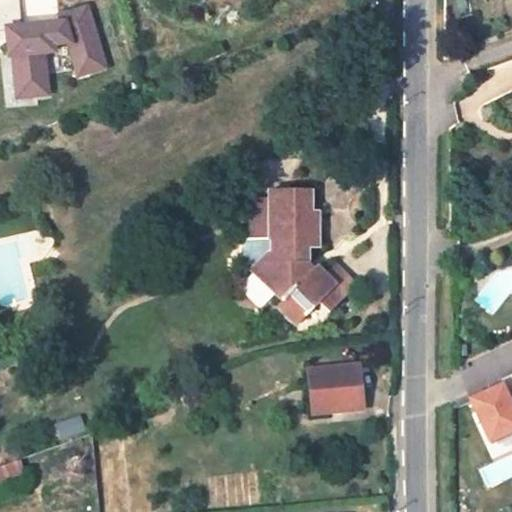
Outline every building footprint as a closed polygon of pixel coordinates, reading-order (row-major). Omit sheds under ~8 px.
[(0,0),(0,28),(9,28),(15,99),(53,96),(48,51),(72,49),(75,74),(104,72),(98,11),(22,18),(20,0),(0,0)] [(311,192),(270,192),(270,200),(254,200),(245,241),(252,241),(253,272),(284,303),(288,298),(307,316),(320,305),(331,314),(347,296),(317,268),(314,271),(310,266),(310,249),(320,248),(319,221),(312,220),(311,215),(311,192)] [(326,276),(347,296),(358,285),(337,265),(326,276)] [(297,328),(307,316),(288,298),(284,303),(277,309),(297,328)] [(358,369),(313,375),(316,402),(343,400),(344,410),(363,407),(358,369)] [(343,400),(316,402),(317,413),(344,410),(343,400)] [(84,431),(79,419),(59,425),(64,438),(84,431)] [(0,467),(0,484),(26,475),(20,460),(0,467)]
